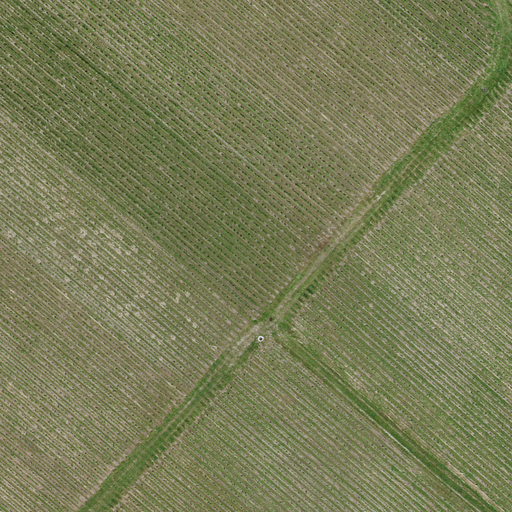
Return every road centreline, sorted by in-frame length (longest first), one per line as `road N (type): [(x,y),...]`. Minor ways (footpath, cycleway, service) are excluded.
road 1 (track): [(100,511),(493,83),(507,51),(499,0)]
road 2 (track): [(486,511),(268,326)]
